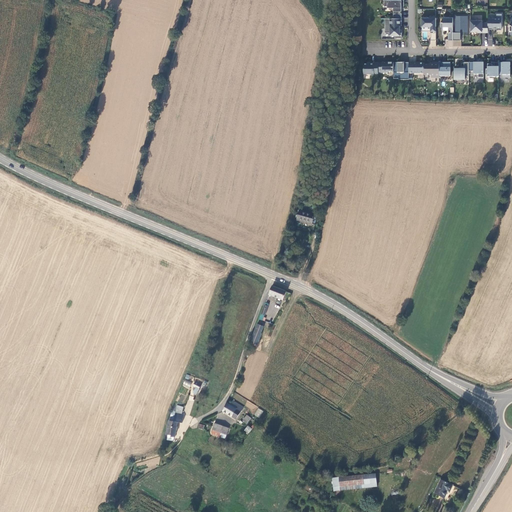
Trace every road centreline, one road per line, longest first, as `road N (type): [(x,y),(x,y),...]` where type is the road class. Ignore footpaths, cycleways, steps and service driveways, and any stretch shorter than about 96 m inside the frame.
road 1 (secondary): [(271,275),(0,158)]
road 2 (secondary): [(422,366),(344,311),(271,275)]
road 3 (residential): [(271,275),(231,389),(194,422)]
